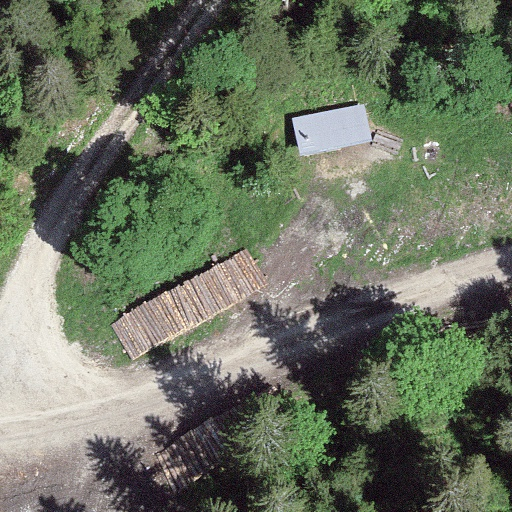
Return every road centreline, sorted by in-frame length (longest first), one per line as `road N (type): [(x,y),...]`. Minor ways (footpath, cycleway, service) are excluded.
road 1 (track): [(10,511),(8,429),(19,340),(42,253),(65,202),(206,0)]
road 2 (track): [(511,271),(172,392),(0,430)]
